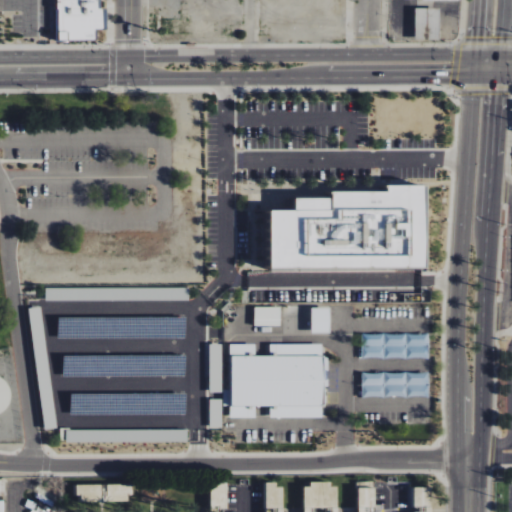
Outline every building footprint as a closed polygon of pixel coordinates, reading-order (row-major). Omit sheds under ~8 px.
[(96,40),(95,29),(105,29),(104,9),(99,9),(98,0),(57,0),(58,41),(96,40)] [(439,40),(439,9),(416,8),(415,40),(439,40)] [(269,270),(425,269),(425,186),(385,187),(385,193),(330,193),(330,199),(294,199),(294,212),(269,212),(269,270)] [(281,308),(254,307),(254,326),(280,327),(281,308)] [(330,334),(330,309),(312,309),(311,333),(330,334)] [(428,335),(362,334),(362,358),(428,359),(428,335)] [(222,345),(210,344),(209,391),(220,391),(221,384),(215,383),(215,377),(221,377),(222,345)] [(324,419),(325,371),(328,371),(328,356),(320,356),(320,345),(270,344),(270,356),(255,356),(255,345),(231,344),(230,419),(255,419),(255,407),(270,407),(269,418),(324,419)] [(46,351),(41,352),(40,351),(34,351),(40,392),(51,391),(46,351)] [(361,374),(362,397),(427,397),(427,373),(361,374)] [(8,378),(0,378),(0,414),(8,415),(8,378)] [(221,428),(221,400),(209,400),(209,428),(221,428)] [(44,429),(56,428),(55,419),(43,420),(44,429)] [(187,442),(187,430),(65,431),(65,443),(187,442)] [(374,511),(374,482),(358,483),(357,511),(374,511)] [(78,483),(77,500),(130,501),(130,484),(78,483)] [(226,511),(226,485),(210,486),(210,511),(226,511)] [(282,511),(282,485),(265,486),(265,511),(282,511)] [(335,511),(336,510),(337,510),(337,485),(303,485),(303,511),(335,511)] [(414,511),(413,511),(430,511),(430,488),(413,488),(414,511)]
